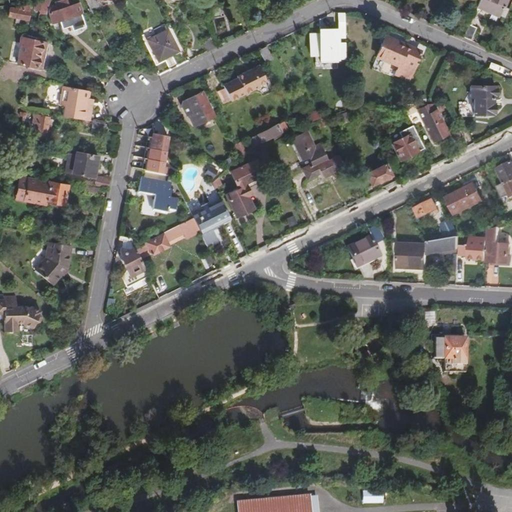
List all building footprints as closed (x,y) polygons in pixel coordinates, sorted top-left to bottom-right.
[(47,0),(43,0),(31,2),(30,13),(36,14),(36,15),(43,16),(47,0)] [(92,3),(105,0),(80,0),(85,10),(93,8),(92,3)] [(478,0),(474,8),(497,18),(504,0),(478,0)] [(64,1),(51,4),(53,11),(44,14),(47,25),(56,22),(57,25),(69,22),(69,19),(66,7),(64,1)] [(80,16),(77,4),(66,7),(69,19),(80,16)] [(23,22),(25,13),(6,10),(4,18),(23,22)] [(462,37),(469,40),(475,28),(467,24),(462,37)] [(336,30),(319,30),(319,34),(310,35),(310,55),(320,55),(320,62),(337,62),(337,58),(345,57),(344,43),(337,43),(336,30)] [(164,31),(145,40),(155,62),(174,53),(164,31)] [(198,42),(203,52),(210,48),(205,38),(198,42)] [(396,43),(385,38),(376,57),(398,66),(395,74),(407,80),(418,55),(396,45),(396,43)] [(42,44),(16,39),(11,65),(37,70),(42,44)] [(265,45),(258,48),(264,62),(271,59),(265,45)] [(383,70),(394,73),(396,66),(386,62),(383,70)] [(224,89),(230,100),(267,82),(258,65),(237,76),(238,78),(223,86),(224,89)] [(493,86),(469,86),(469,95),(473,95),(473,101),(457,101),(457,116),(473,115),(473,113),(493,112),(494,102),(492,102),(491,95),(493,95),(493,86)] [(84,101),(85,93),(60,88),(58,100),(61,109),(59,119),(85,124),(87,113),(82,112),(84,101)] [(224,103),(230,100),(224,89),(219,92),(224,103)] [(212,117),(201,92),(181,101),(180,105),(185,115),(191,112),(196,124),(212,117)] [(448,111),(444,104),(436,104),(441,114),(448,111)] [(431,117),(425,105),(416,105),(414,105),(433,141),(446,134),(436,114),(431,117)] [(318,111),(310,115),(313,120),(324,115),(322,111),(319,113),(318,111)] [(339,114),(331,118),(334,124),(341,120),(339,114)] [(46,120),(31,117),(30,125),(34,125),(31,139),(42,141),(46,120)] [(285,130),(281,122),(250,138),(251,141),(248,143),(250,147),(285,130)] [(103,135),(105,127),(89,124),(87,132),(103,135)] [(401,159),(424,148),(413,125),(399,132),(402,138),(392,143),(401,159)] [(461,137),(456,127),(449,131),(454,141),(461,137)] [(308,130),(292,137),(303,160),(310,157),(313,163),(303,168),(308,179),(320,174),(322,177),(343,167),(337,154),(328,158),(320,142),(315,145),(308,130)] [(151,132),(143,169),(144,169),(161,173),(169,136),(151,132)] [(239,141),(233,143),(239,155),(244,153),(239,141)] [(93,168),(95,159),(82,156),(81,160),(68,157),(66,167),(69,167),(68,172),(72,172),(71,176),(78,177),(78,178),(89,180),(91,167),(93,168)] [(257,161),(233,172),(240,187),(225,194),(235,216),(255,207),(249,196),(251,195),(248,188),(266,180),(257,161)] [(511,164),(511,162),(496,169),(504,185),(497,189),(503,201),(511,196),(511,164)] [(356,175),(363,189),(391,176),(385,165),(365,174),(363,172),(356,175)] [(211,166),(206,173),(212,178),(217,171),(211,166)] [(165,181),(167,174),(161,173),(144,169),(143,176),(140,176),(137,191),(154,194),(151,209),(166,212),(167,208),(173,210),(175,199),(169,197),(172,183),(165,181)] [(93,187),(103,189),(105,179),(91,177),(90,186),(93,187)] [(17,179),(15,194),(18,194),(16,202),(38,206),(39,202),(47,204),(50,207),(56,208),(61,205),(64,187),(17,179)] [(219,179),(212,182),(215,189),(221,185),(219,179)] [(474,184),(447,197),(455,214),(482,200),(474,184)] [(93,187),(90,186),(81,185),(80,191),(92,194),(93,187)] [(511,198),(502,204),(505,211),(511,206),(511,198)] [(199,231),(200,231),(211,226),(229,217),(221,200),(207,206),(206,203),(200,206),(202,209),(191,214),(193,217),(199,231)] [(433,200),(415,209),(420,218),(438,209),(433,200)] [(133,246),(137,254),(149,248),(152,253),(174,243),(171,237),(182,232),(185,238),(199,231),(193,217),(161,232),(162,234),(147,241),(146,240),(133,246)] [(448,221),(441,224),(446,235),(453,232),(448,221)] [(376,224),(370,227),(376,240),(382,237),(376,224)] [(219,242),(211,226),(200,231),(208,247),(219,242)] [(371,232),(348,243),(357,261),(380,250),(371,232)] [(458,238),(427,244),(427,245),(427,254),(458,249),(458,238)] [(487,245),(487,240),(467,239),(467,247),(460,247),(460,256),(475,257),(475,254),(486,255),(487,245)] [(68,248),(45,244),(42,260),(33,272),(49,287),(64,268),(68,248)] [(397,269),(426,270),(427,254),(427,245),(397,245),(397,269)] [(486,255),(486,263),(508,264),(509,246),(487,245),(486,255)] [(137,254),(133,246),(128,248),(120,246),(119,250),(122,257),(120,258),(127,273),(120,276),(125,286),(147,275),(137,254)] [(5,300),(0,300),(0,314),(4,315),(5,331),(16,332),(17,325),(22,325),(25,325),(26,328),(31,330),(34,329),(36,325),(40,323),(43,318),(40,314),(41,312),(31,308),(31,310),(26,308),(17,308),(17,298),(5,298),(5,300)] [(465,362),(465,334),(441,334),(441,335),(441,355),(441,357),(443,357),(443,369),(464,369),(464,362),(465,362)] [(290,468),(281,469),(282,479),(291,478),(290,468)] [(383,490),(363,490),(363,502),(383,502),(383,490)] [(236,502),(237,511),(304,511),(309,511),(308,509),(307,499),(307,495),(236,502)]
